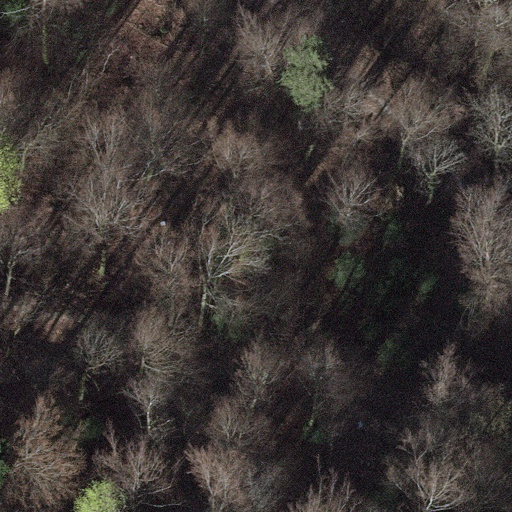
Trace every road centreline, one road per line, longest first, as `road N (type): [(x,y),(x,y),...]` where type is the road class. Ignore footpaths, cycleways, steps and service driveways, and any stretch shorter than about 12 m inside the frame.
road 1 (track): [(0,316),(511,405)]
road 2 (track): [(511,247),(270,0)]
